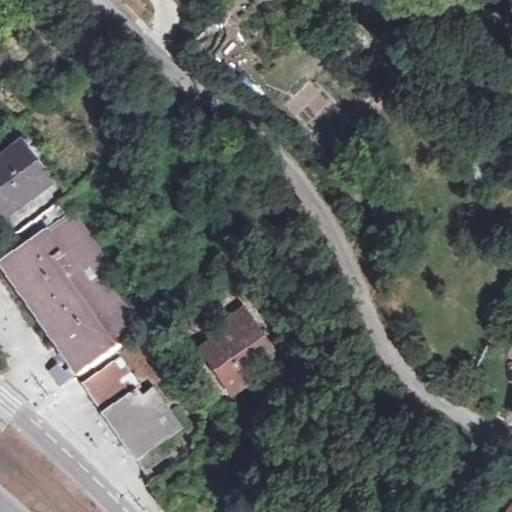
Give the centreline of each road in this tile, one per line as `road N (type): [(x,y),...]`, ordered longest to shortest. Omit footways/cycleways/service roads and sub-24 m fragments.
road 1 (residential): [(103,0),(284,163),(337,223),(387,320),(462,400),(511,435)]
road 2 (secondary): [(117,511),(0,401)]
